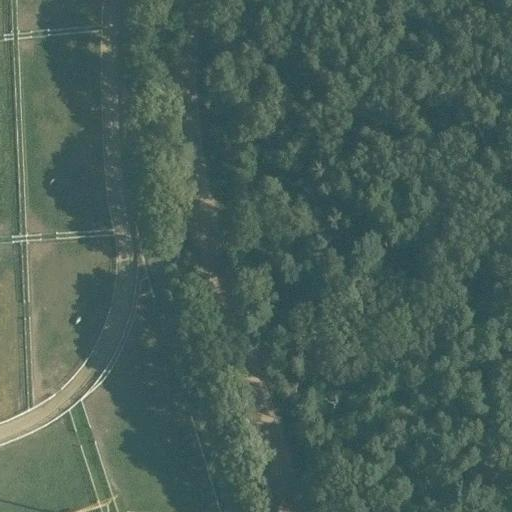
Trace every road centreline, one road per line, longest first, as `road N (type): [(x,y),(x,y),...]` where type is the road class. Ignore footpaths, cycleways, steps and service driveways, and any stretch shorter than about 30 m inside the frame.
road 1 (unknown): [(196,0),(185,55),(199,197),(218,293),(293,511)]
road 2 (unclassified): [(133,0),(122,119),(151,274),(227,511)]
road 3 (unknown): [(110,511),(71,397)]
